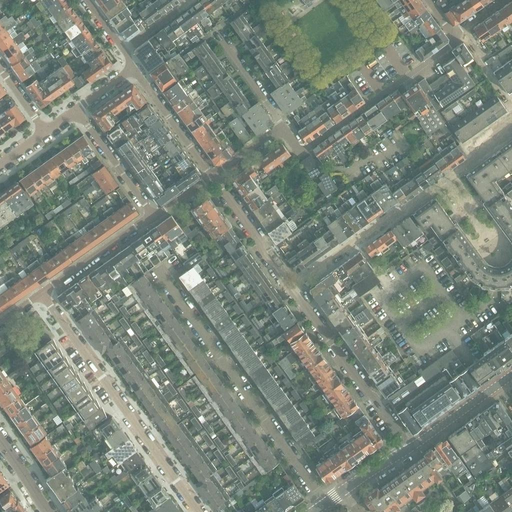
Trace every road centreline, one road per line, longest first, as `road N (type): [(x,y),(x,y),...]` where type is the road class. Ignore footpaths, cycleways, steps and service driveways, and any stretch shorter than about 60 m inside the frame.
road 1 (residential): [(325,503),(159,268)]
road 2 (residential): [(199,511),(41,293)]
road 3 (residential): [(284,127),(302,151),(459,37)]
road 4 (residential): [(407,449),(293,290)]
road 5 (residential): [(293,290),(448,179)]
road 6 (residential): [(293,290),(213,176)]
road 7 (residential): [(213,176),(132,69)]
road 8 (residential): [(41,293),(151,217)]
road 9 (residential): [(77,108),(151,217)]
